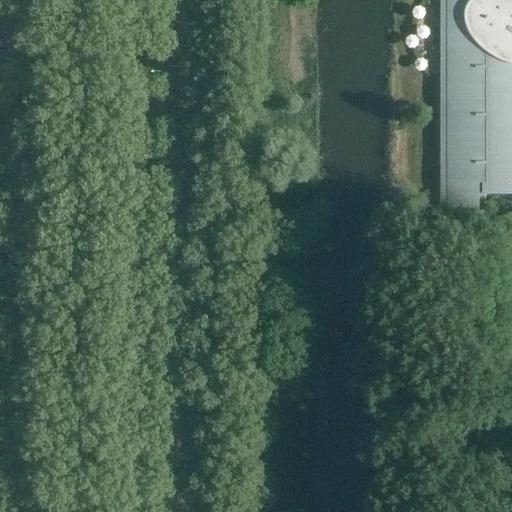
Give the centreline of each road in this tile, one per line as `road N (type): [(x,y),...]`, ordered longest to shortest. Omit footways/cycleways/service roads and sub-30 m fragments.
road 1 (secondary): [(26,0),(24,511)]
road 2 (secondary): [(127,511),(127,0)]
